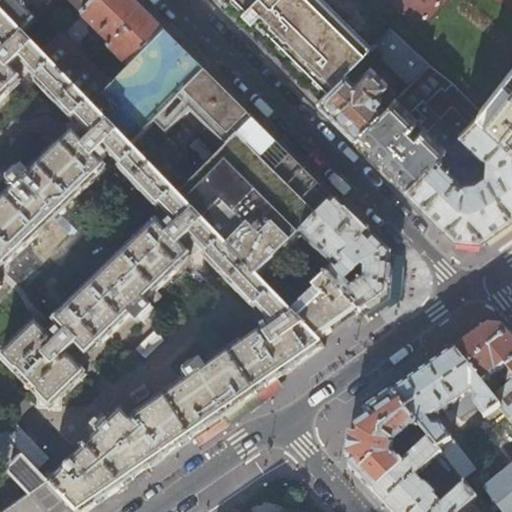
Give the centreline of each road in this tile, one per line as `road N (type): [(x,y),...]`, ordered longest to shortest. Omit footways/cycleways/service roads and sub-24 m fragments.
road 1 (residential): [(466,289),(176,0)]
road 2 (tertiary): [(281,423),(466,289)]
road 3 (unknown): [(0,325),(135,201)]
road 4 (tertiary): [(150,511),(281,423)]
road 5 (residential): [(362,511),(281,423)]
